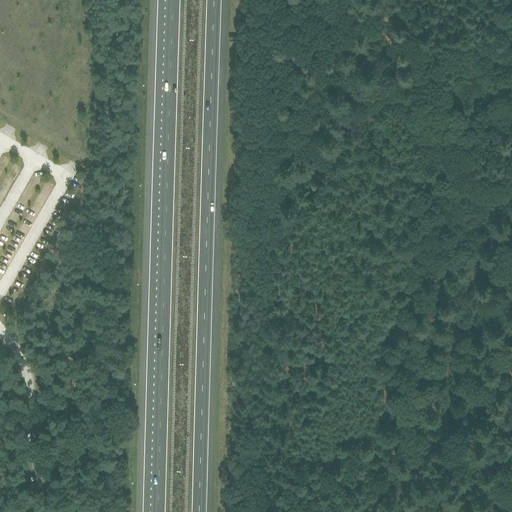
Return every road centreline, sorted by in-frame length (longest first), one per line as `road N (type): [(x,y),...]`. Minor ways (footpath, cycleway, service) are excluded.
road 1 (motorway): [(173,0),(156,511)]
road 2 (motorway): [(200,511),(214,0)]
road 3 (unclassified): [(0,366),(30,401),(43,511)]
